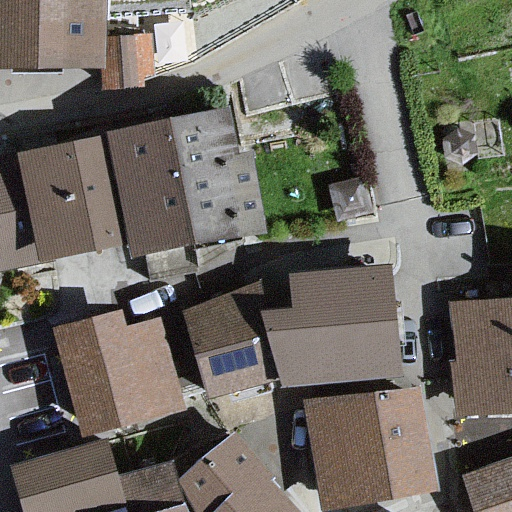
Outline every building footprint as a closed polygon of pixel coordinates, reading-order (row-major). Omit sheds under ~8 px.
[(0,0),(0,74),(100,77),(98,0),(0,0)] [(229,111),(0,160),(0,277),(125,250),(134,264),(257,238),(229,111)] [(507,307),(447,311),(453,425),(511,421),(511,263),(505,264),(507,307)] [(386,276),(287,287),(291,318),(255,322),(277,399),(399,391),(386,276)] [(174,318),(205,406),(264,386),(233,298),(174,318)] [(60,335),(86,431),(179,406),(157,325),(124,334),(120,318),(60,335)] [(413,398),(302,417),(318,511),(366,511),(431,501),(413,398)] [(291,511),(228,438),(169,488),(189,511),(291,511)] [(119,511),(103,452),(10,477),(19,511),(119,511)] [(511,511),(511,462),(467,477),(478,511),(511,511)]
